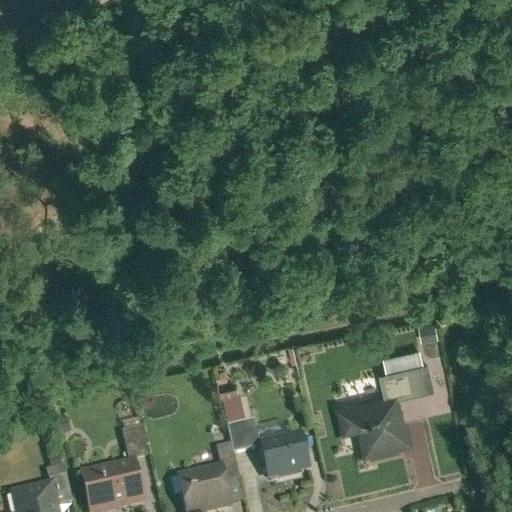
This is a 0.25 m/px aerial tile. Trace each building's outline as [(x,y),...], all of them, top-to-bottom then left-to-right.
[(378,378),(383,399),(397,396),(423,390),(418,369),(378,378)] [(274,387),(285,386),(284,374),(273,375),(274,387)] [(361,471),(411,460),(397,396),(383,399),(332,410),(340,445),(355,442),(361,471)] [(140,421),(121,422),(123,457),(142,456),(140,421)] [(230,461),(257,455),(256,448),(251,426),(223,433),(230,461)] [(266,488),(309,478),(299,438),(256,448),(257,455),(266,488)] [(135,511),(143,510),(133,466),(75,479),(82,511),(135,511)] [(180,511),(227,511),(218,469),(173,479),(180,511)] [(44,477),(46,484),(62,481),(60,473),(44,477)] [(55,511),(50,487),(7,497),(10,511),(55,511)]
